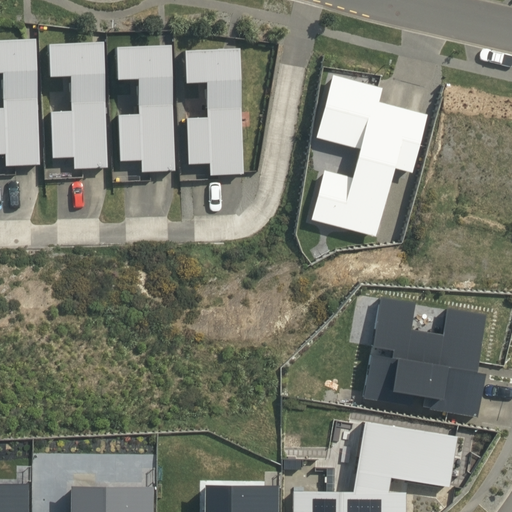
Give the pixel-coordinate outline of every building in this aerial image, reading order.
[(4,165),(38,164),(33,34),(0,35),(0,95),(0,105),(0,104),(0,152),(3,152),(4,165)] [(72,168),(106,167),(99,38),(44,40),(46,73),(67,72),(69,109),(49,110),(51,157),(71,156),(72,168)] [(174,171),(167,42),(112,43),(114,77),(134,77),(137,112),(116,113),(119,160),(139,160),(140,172),(174,171)] [(235,46),(181,49),(183,82),(203,81),(205,117),(185,118),(187,165),(208,164),(209,175),(243,173),(235,46)] [(374,93),(327,81),(310,146),(353,156),(348,176),(317,169),(302,226),(374,244),(392,170),(407,173),(420,121),(370,108),(374,93)] [(427,408),(475,417),(482,373),(474,371),(484,313),(444,306),(439,334),(409,328),(414,301),(378,295),(369,346),(389,350),(388,356),(368,352),(361,397),(409,405),(411,393),(429,396),(427,408)] [(349,490),(290,490),(290,511),(402,511),(403,491),(385,491),(387,476),(447,486),(455,435),(362,420),(349,490)] [(0,511),(23,511),(24,483),(0,482),(0,511)] [(274,511),(274,483),(201,482),(200,511),(274,511)] [(149,511),(149,485),(67,484),(67,511),(149,511)]
